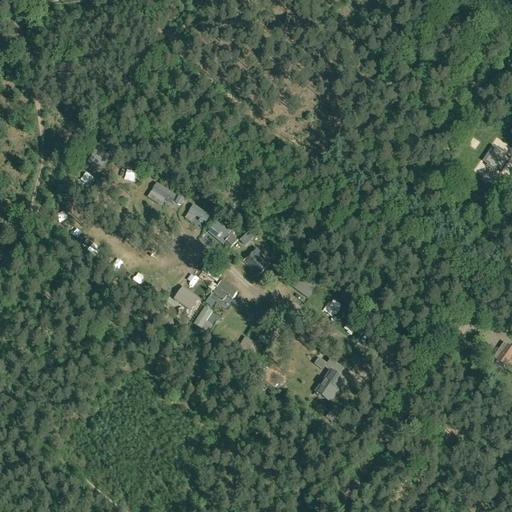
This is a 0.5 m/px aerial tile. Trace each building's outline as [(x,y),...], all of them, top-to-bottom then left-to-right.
[(104,154),(110,157),(113,151),(108,148),(104,154)] [(510,159),(503,154),(504,152),(498,149),(497,150),(493,148),(484,162),(489,165),(488,166),(494,171),(495,169),(501,173),(510,159)] [(92,172),(97,177),(104,170),(100,165),(92,172)] [(134,168),(127,175),(136,183),(142,176),(134,168)] [(175,196),(157,184),(152,192),(171,203),(175,196)] [(204,215),(193,227),(200,232),(210,220),(204,215)] [(67,230),(72,239),(80,235),(75,226),(67,230)] [(220,232),(218,230),(215,235),(217,236),(215,238),(219,240),(220,239),(224,242),(224,243),(230,249),(238,240),(232,235),(228,238),(223,235),(225,232),(222,229),(220,232)] [(258,276),(268,266),(259,258),(262,254),(256,248),(243,261),(258,276)] [(91,252),(95,258),(100,255),(97,249),(91,252)] [(232,297),(236,292),(221,282),(213,293),(224,300),(227,294),(232,297)] [(187,302),(194,308),(199,302),(192,296),(187,302)] [(223,310),(226,305),(219,301),(216,306),(223,310)] [(511,358),(511,348),(504,342),(493,357),(497,359),(495,362),(503,367),(505,365),(510,357),(511,358)] [(329,401),(344,380),(338,376),(343,368),(329,358),(324,366),(329,370),(315,391),(329,401)] [(285,378),(275,372),(270,380),(280,386),(285,378)]
